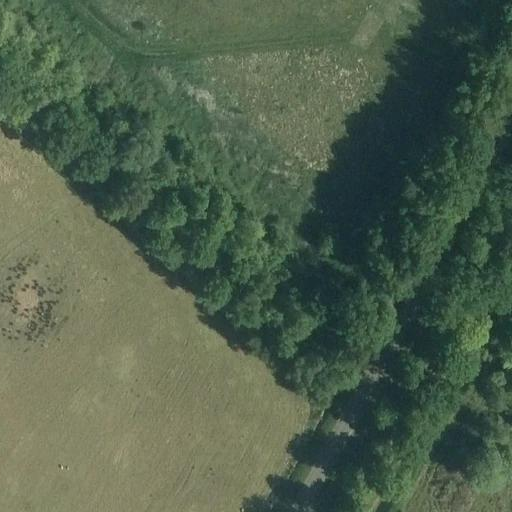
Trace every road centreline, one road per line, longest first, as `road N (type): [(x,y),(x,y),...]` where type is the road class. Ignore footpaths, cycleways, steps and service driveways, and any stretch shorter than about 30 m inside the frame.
road 1 (track): [(511,57),(464,30),(410,27),(251,44),(127,38),(55,0)]
road 2 (unclassified): [(295,511),(511,110)]
